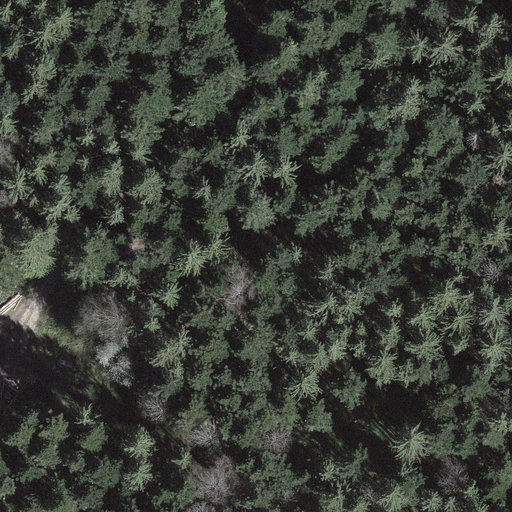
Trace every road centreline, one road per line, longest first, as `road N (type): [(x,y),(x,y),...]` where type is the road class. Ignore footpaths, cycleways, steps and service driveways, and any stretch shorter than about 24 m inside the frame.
road 1 (track): [(25,321),(40,353),(85,400),(157,439),(280,462),(511,451)]
road 2 (track): [(437,0),(360,55),(223,133),(93,228),(46,270),(25,321)]
